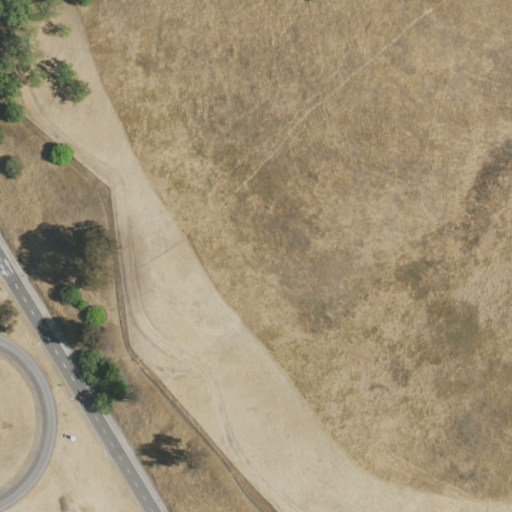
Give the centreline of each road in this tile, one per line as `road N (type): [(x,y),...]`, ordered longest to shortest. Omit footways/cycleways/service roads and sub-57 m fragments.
road 1 (motorway): [(148,507),(0,259)]
road 2 (motorway): [(0,343),(27,367),(47,412),(41,458),(0,502)]
